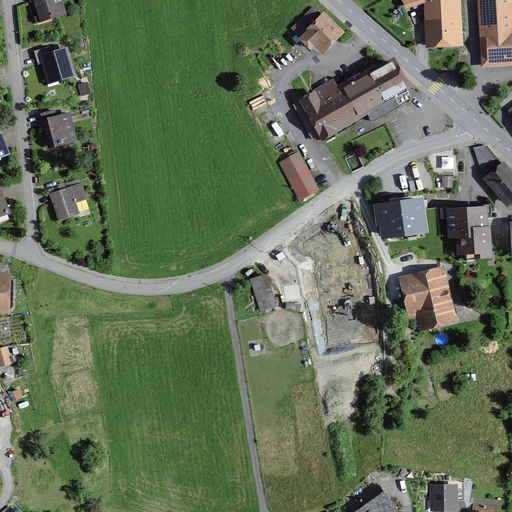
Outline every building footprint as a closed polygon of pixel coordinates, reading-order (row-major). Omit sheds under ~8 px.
[(50,13),(51,16),(63,12),(59,0),(36,0),(41,16),(50,13)] [(428,26),(429,44),(458,43),(455,0),(401,0),(405,6),(424,1),(431,0),(432,26),(428,26)] [(511,57),(511,0),(484,0),(486,28),(486,35),(486,41),(482,42),(483,59),(511,57)] [(316,42),(323,49),(339,33),(314,8),(298,23),(307,33),(302,38),(311,48),(316,42)] [(56,75),(57,79),(73,74),(66,50),(51,54),(49,47),(35,51),(37,59),(42,58),(48,78),(56,75)] [(398,105),(411,98),(407,90),(406,89),(392,63),(379,70),(377,65),(365,71),(366,74),(368,76),(341,91),(339,93),(332,81),(311,93),(312,95),(302,101),(321,135),(366,110),(372,121),(394,109),(393,108),(396,106),(398,105)] [(265,89),(246,99),(265,134),(283,124),(265,89)] [(59,146),(59,143),(74,139),(68,115),(56,118),(54,111),(39,115),(41,123),(46,122),(47,125),(45,126),(49,142),(46,143),(48,149),(59,146)] [(274,145),(288,138),(282,126),(268,134),(274,145)] [(0,134),(0,156),(8,153),(1,134),(0,134)] [(473,149),(483,177),(501,163),(487,146),(473,149)] [(280,163),(300,199),(317,189),(298,153),(280,163)] [(511,176),(511,177),(501,163),(483,177),(488,183),(491,181),(507,201),(511,197),(511,176)] [(453,186),(454,175),(443,175),(442,186),(453,186)] [(59,220),(78,213),(74,203),(86,199),(81,184),(53,193),(56,200),(53,201),(59,220)] [(385,234),(424,230),(421,199),(411,201),(411,198),(411,196),(389,199),(389,204),(382,205),(385,234)] [(487,228),(486,208),(448,210),(449,236),(457,236),(458,246),(461,246),(461,252),(474,252),(474,257),(491,256),(489,228),(487,228)] [(317,257),(323,256),(329,267),(338,263),(351,289),(373,279),(346,221),(308,240),(310,242),(303,245),(309,257),(315,254),(317,257)] [(277,251),(285,262),(304,250),(296,238),(277,251)] [(320,281),(332,274),(329,267),(304,280),(312,296),(324,290),(320,281)] [(423,313),(425,325),(449,319),(439,279),(443,278),(441,269),(402,279),(410,309),(398,315),(401,321),(414,315),(423,313)] [(265,276),(251,280),(261,309),(274,305),(265,276)] [(461,278),(460,289),(478,292),(480,280),(461,278)] [(328,357),(325,343),(317,344),(319,359),(328,357)] [(0,349),(0,364),(9,361),(5,348),(0,349)] [(464,500),(464,483),(454,481),(454,486),(432,486),(433,508),(455,508),(455,500),(464,500)] [(393,511),(397,510),(379,485),(350,505),(355,511),(393,511)]
